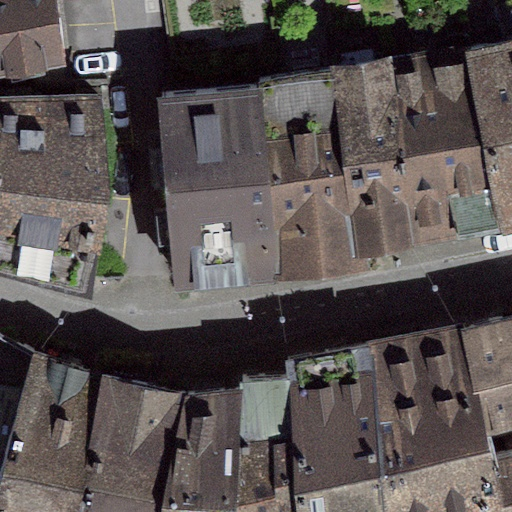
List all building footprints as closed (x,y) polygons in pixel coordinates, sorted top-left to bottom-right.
[(57,0),(0,0),(0,66),(67,56),(57,0)] [(511,0),(506,0),(511,23),(511,34),(469,44),(501,216),(511,213),(511,0)] [(501,216),(469,44),(427,54),(458,224),(478,220),(501,216)] [(427,54),(387,56),(409,234),(435,229),(458,224),(427,54)] [(387,56),(340,64),(368,242),(409,234),(387,56)] [(368,242),(340,64),(269,75),(282,264),(326,261),(371,257),(368,242)] [(269,75),(166,93),(180,273),(231,269),(282,264),(269,75)] [(104,98),(0,98),(0,253),(90,279),(111,158),(104,98)] [(511,311),(464,322),(492,435),(511,429),(511,311)] [(464,322),(370,340),(386,511),(505,511),(492,435),(464,322)] [(0,329),(0,479),(30,347),(0,329)] [(386,511),(370,340),(290,357),(291,372),(303,511),(386,511)] [(0,511),(76,511),(100,373),(30,347),(0,479),(0,511)] [(245,387),(246,511),(303,511),(291,372),(243,373),(245,387)] [(100,373),(76,511),(157,511),(185,391),(100,373)] [(185,391),(157,511),(246,511),(245,387),(185,391)] [(511,511),(511,429),(492,435),(505,511),(511,511)]
